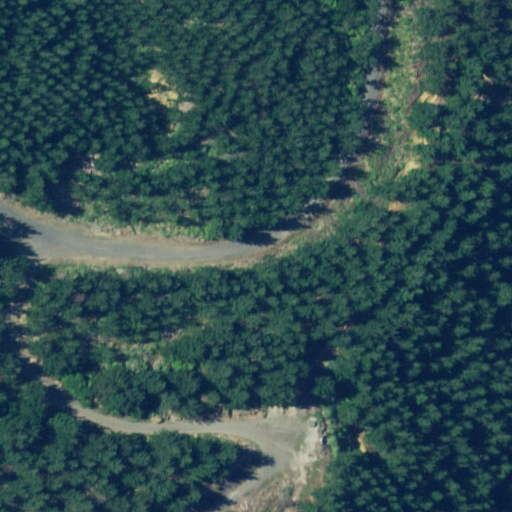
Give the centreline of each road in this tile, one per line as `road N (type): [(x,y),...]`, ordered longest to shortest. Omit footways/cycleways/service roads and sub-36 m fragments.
road 1 (track): [(383,0),(361,132),(324,195),(274,236),(211,253),(114,251),(56,239),(0,212)]
road 2 (track): [(56,239),(26,280),(15,325),(26,357),(72,410),(122,427),(287,428),(303,440),(282,467),(223,511)]
